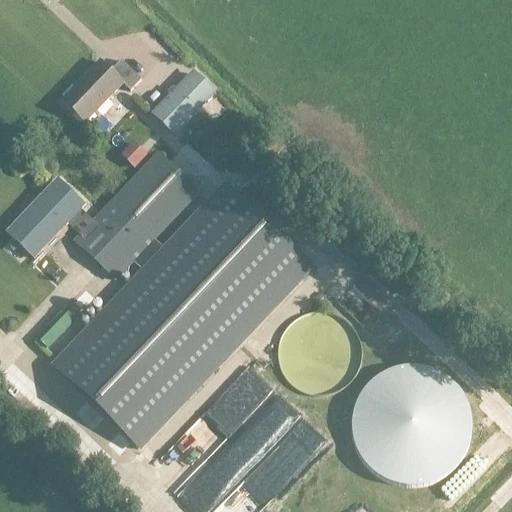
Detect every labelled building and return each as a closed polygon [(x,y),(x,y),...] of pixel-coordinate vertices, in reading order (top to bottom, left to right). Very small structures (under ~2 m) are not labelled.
[(98,64),(60,104),(83,127),(121,87),(129,94),(140,83),(120,63),(109,74),(98,64)] [(153,116),(173,136),(201,108),(204,107),(211,100),(211,97),(212,96),(211,94),(211,92),(207,87),(204,87),(200,84),(201,82),(196,77),(194,78),(192,76),(191,78),(188,77),(181,85),(181,87),(153,116)] [(132,145),(120,158),(134,171),(146,158),(132,145)] [(56,184),(6,236),(32,261),(66,226),(79,238),(73,244),(114,283),(132,264),(144,275),(52,371),(137,452),(310,270),(225,189),(163,255),(151,244),(196,196),(156,157),(91,225),(78,213),(82,209),(56,184)] [(361,361),(361,357),(361,354),(360,350),(359,346),(358,343),(357,339),(355,336),(353,333),(351,330),(349,327),(346,325),(343,323),(340,321),(337,319),(333,318),(330,317),(326,316),(323,315),(319,315),(315,315),(312,316),(308,317),(305,318),(301,319),(298,321),(295,323),(292,325),(289,328),(287,330),(284,333),(283,336),(281,339),(279,343),(278,346),(278,350),(277,354),(277,357),(277,361),(278,364),(278,368),(279,372),(281,375),(283,378),(284,381),(287,384),(289,387),(292,389),(295,392),(298,394),(301,395),(305,397),(308,398),(312,399),(315,399),(319,399),(323,399),(326,399),(330,398),(333,397),(337,395),(340,394),(343,392),(346,389),(349,387),(351,384),(353,381),(355,378),(357,375),(358,372),(359,368),(360,364),(361,361)] [(459,417),(459,413),(459,409),(458,405),(458,401),(456,398),(455,394),(453,390),(451,387),(448,384),(446,381),(443,378),(440,376),(436,374),(433,372),(429,370),(425,369),(421,368),(417,368),(413,367),(409,368),(405,368),(402,369),(398,370),(394,372),(390,374),(387,376),(384,378),(381,381),(378,384),(376,387),(374,390),(372,394),(370,398),(369,401),(368,405),(368,409),(368,413),(368,417),(368,421),(369,425),(370,429),(372,433),(374,436),(376,439),(378,443),(381,446),(384,448),(387,451),(390,453),(394,455),(398,456),(402,457),(405,458),(409,459),(413,459),(417,459),(421,458),(425,457),(429,456),(433,455),(436,453),(440,451),(443,448),(446,446),(448,443),(451,439),(453,436),(455,433),(456,429),(458,425),(458,421),(459,417)] [(230,434),(259,408),(237,383),(208,409),(230,434)] [(249,488),(236,500),(245,509),(258,496),(249,488)]
